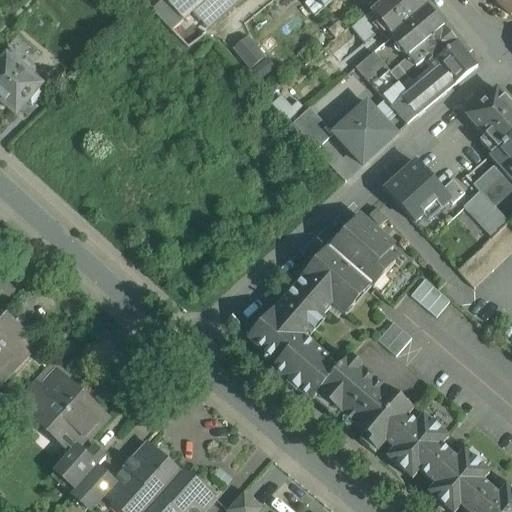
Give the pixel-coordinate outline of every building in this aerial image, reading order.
[(163,0),(183,21),(192,13),(206,0),(163,0)] [(206,0),(192,13),(207,30),(240,0),(206,0)] [(316,0),(310,0),(305,5),(314,18),(324,10),(316,0)] [(316,0),(324,10),(335,0),(316,0)] [(386,0),(380,6),(351,30),(365,46),(384,30),(391,39),(427,9),(419,0),(386,0)] [(511,0),(492,0),(510,18),(511,15),(511,0)] [(427,9),(391,39),(407,59),(443,30),(427,9)] [(443,30),(407,59),(415,69),(423,63),(427,55),(432,61),(429,63),(432,67),(456,46),(443,30)] [(265,58),(249,39),(234,52),(249,72),(265,58)] [(408,96),(401,88),(409,81),(405,76),(398,68),(391,74),(390,73),(389,74),(371,88),(407,127),(416,118),(454,87),(476,69),(456,46),(432,67),(436,73),(408,96)] [(373,54),(354,70),(371,88),(389,74),(373,54)] [(23,65),(12,55),(7,60),(0,68),(0,104),(15,117),(26,105),(31,109),(45,92),(29,79),(33,74),(32,72),(33,70),(25,63),(23,65)] [(415,69),(407,59),(397,67),(398,68),(405,76),(415,69)] [(511,138),(511,109),(496,92),(466,118),(496,152),(511,138)] [(295,116),(279,100),(272,105),(288,122),(295,116)] [(366,106),(333,136),(362,168),(395,138),(366,106)] [(333,136),(309,110),(292,126),(316,152),(333,136)] [(511,138),(496,152),(497,152),(492,157),(501,167),(494,173),(492,170),(473,187),(480,195),(481,196),(507,173),(505,171),(511,165),(511,138)] [(441,214),(451,205),(440,193),(414,164),(382,192),(415,228),(424,220),(427,224),(440,213),(441,214)] [(511,165),(505,171),(507,173),(481,196),(494,210),(511,193),(511,165)] [(440,193),(451,205),(452,207),(464,197),(452,183),(440,193)] [(481,196),(480,195),(463,210),(491,240),(501,231),(507,225),(508,224),(494,210),(481,196)] [(386,223),(376,211),(368,218),(378,230),(386,223)] [(357,220),(345,234),(344,233),(329,251),(370,288),(372,290),(394,265),(386,258),(392,250),(357,220)] [(511,229),(508,224),(507,225),(501,231),(511,242),(511,229)] [(491,240),(456,273),(473,291),(511,253),(511,242),(501,231),(491,240)] [(329,251),(327,250),(301,280),(302,281),(331,307),(344,318),(370,288),(329,251)] [(273,314),(303,340),(307,335),(309,337),(324,320),(322,318),(331,307),(302,281),(273,314)] [(424,281),(410,297),(419,304),(432,289),(424,281)] [(432,289),(419,304),(427,312),(441,296),(432,289)] [(441,296),(427,312),(436,319),(449,303),(441,296)] [(303,340),(273,314),(272,313),(247,342),(263,356),(264,361),(270,361),(285,374),(280,379),(309,404),(316,396),(338,370),(303,340)] [(0,350),(19,329),(5,317),(0,322),(0,350)] [(393,324),(377,342),(386,350),(402,332),(393,324)] [(19,329),(0,350),(0,387),(37,346),(19,329)] [(411,340),(402,332),(386,350),(395,358),(411,340)] [(413,413),(348,359),(338,370),(316,396),(344,420),(341,423),(341,428),(345,431),(350,431),(353,427),(363,436),(359,440),(377,455),(385,444),(407,419),(413,413)] [(48,433),(79,396),(57,376),(42,393),(24,412),(48,433)] [(32,384),(16,404),(24,412),(42,393),(32,384)] [(79,396),(48,433),(72,454),(53,475),(64,485),(68,481),(78,490),(79,490),(78,490),(97,469),(105,460),(84,441),(104,419),(79,396)] [(415,426),(407,419),(385,444),(394,452),(387,460),(412,481),(419,473),(427,480),(449,455),(440,448),(447,440),(422,418),(415,426)] [(118,511),(124,511),(168,465),(147,447),(148,446),(147,446),(123,472),(125,473),(114,484),(102,498),(103,499),(118,511)] [(457,462),(449,455),(427,480),(435,487),(428,495),(447,511),(456,511),(460,508),(464,511),(471,511),(490,490),(481,483),(489,475),(464,454),(457,462)] [(168,465),(124,511),(159,511),(189,479),(185,475),(184,476),(177,470),(175,472),(168,465)] [(97,469),(78,490),(79,490),(97,506),(103,499),(102,498),(114,484),(97,469)] [(189,479),(159,511),(204,511),(214,502),(215,501),(214,500),(189,479)] [(498,498),(490,490),(471,511),(511,511),(511,495),(505,489),(498,498)] [(243,494),(227,511),(261,511),(263,511),(243,494)]
